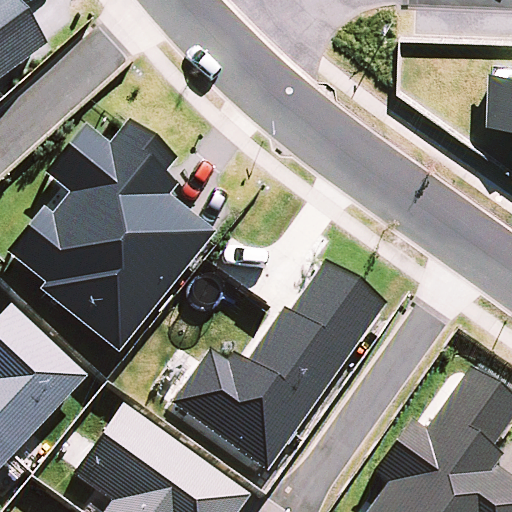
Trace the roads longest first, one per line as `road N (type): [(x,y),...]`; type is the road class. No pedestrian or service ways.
road 1 (residential): [(295,511),(482,243)]
road 2 (residential): [(482,243),(233,58)]
road 3 (residential): [(160,0),(0,143)]
